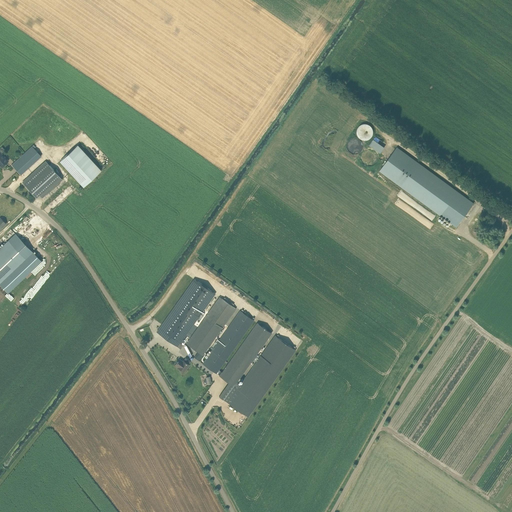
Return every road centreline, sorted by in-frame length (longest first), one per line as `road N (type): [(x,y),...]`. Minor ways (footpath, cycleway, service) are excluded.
road 1 (unclassified): [(231,511),(68,238),(0,190)]
road 2 (unclassified): [(331,511),(404,381),(511,225)]
road 3 (unknown): [(129,333),(189,271),(284,334)]
